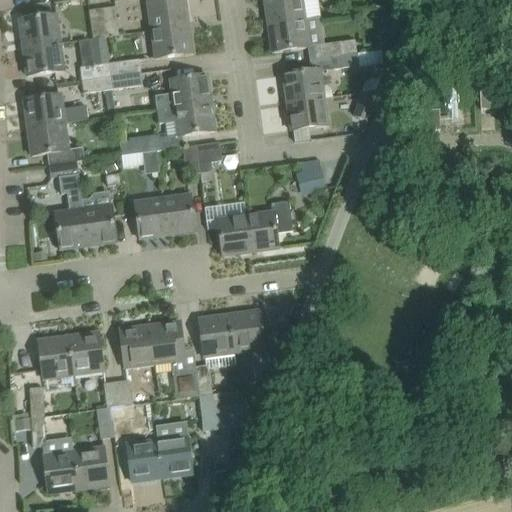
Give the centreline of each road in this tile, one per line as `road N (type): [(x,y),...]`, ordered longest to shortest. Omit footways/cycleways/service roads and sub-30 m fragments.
road 1 (residential): [(224,511),(426,0)]
road 2 (residential): [(0,285),(189,260),(198,289),(308,272)]
road 3 (residential): [(361,143),(256,159),(228,0)]
